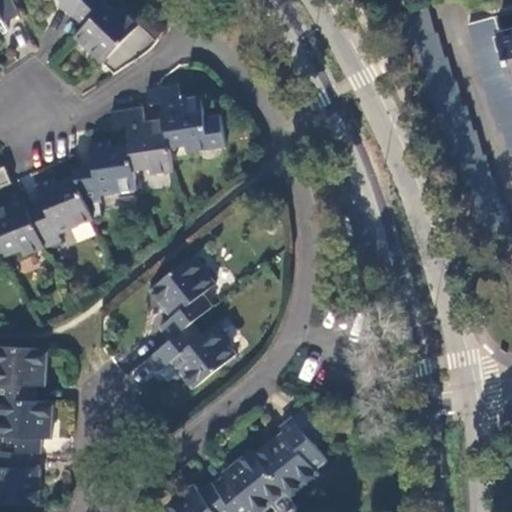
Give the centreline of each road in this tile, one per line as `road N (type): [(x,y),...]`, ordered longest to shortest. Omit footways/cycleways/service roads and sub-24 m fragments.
road 1 (residential): [(101,511),(267,380),(297,331),(308,285),(304,205),(279,127),(201,33)]
road 2 (tertiary): [(277,0),(335,110),(400,273),(430,404)]
road 3 (tertiary): [(464,398),(430,250),(371,93),(312,0)]
road 4 (residential): [(201,33),(82,116),(0,126)]
road 5 (residential): [(112,384),(98,395),(95,511)]
